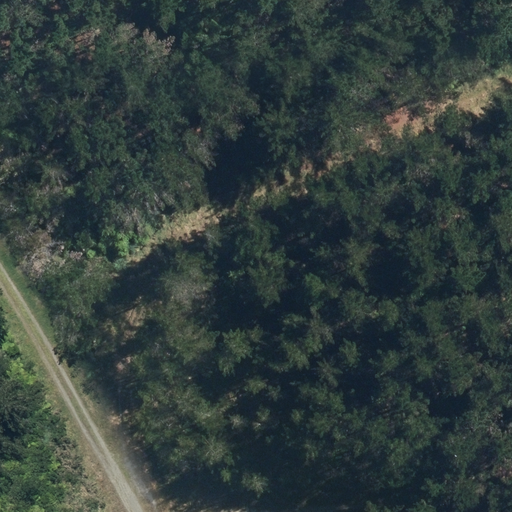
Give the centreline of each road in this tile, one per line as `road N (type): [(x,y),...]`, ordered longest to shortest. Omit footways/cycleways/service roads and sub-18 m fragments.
road 1 (track): [(131,505),(146,306),(179,241),(257,191),(511,79)]
road 2 (track): [(135,511),(0,289)]
